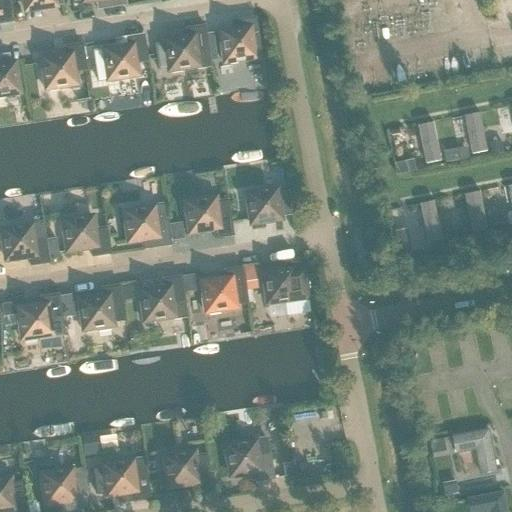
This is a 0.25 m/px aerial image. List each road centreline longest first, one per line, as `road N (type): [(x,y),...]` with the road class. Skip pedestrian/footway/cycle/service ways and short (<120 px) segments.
road 1 (residential): [(0,286),(326,239)]
road 2 (residential): [(0,40),(269,0)]
road 3 (unclassified): [(372,484),(326,239)]
road 4 (unclassified): [(326,239),(281,0)]
road 5 (residential): [(372,484),(203,511)]
